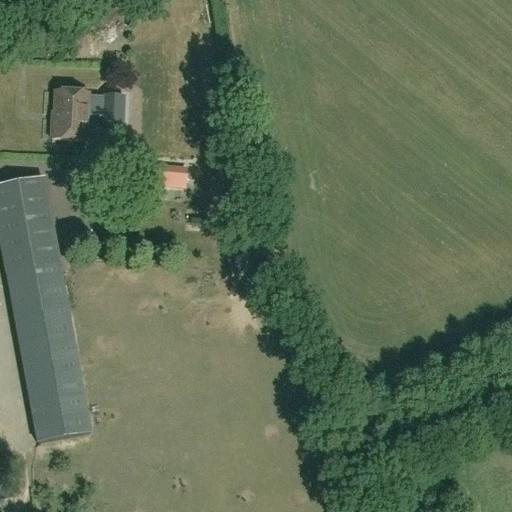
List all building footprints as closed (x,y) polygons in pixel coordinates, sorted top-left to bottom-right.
[(170,86),(157,86),(156,100),(169,101),(170,86)] [(56,93),(54,141),(86,143),(87,116),(103,117),(102,129),(122,130),(124,98),(104,97),(104,99),(88,99),(88,95),(56,93)] [(152,170),(151,187),(184,190),(186,174),(152,170)] [(46,180),(0,188),(0,243),(6,277),(62,266),(46,180)] [(191,244),(191,229),(171,229),(170,243),(191,244)] [(195,287),(195,267),(174,267),(174,286),(195,287)] [(260,298),(256,275),(237,279),(241,302),(260,298)] [(0,502),(14,500),(9,473),(0,474),(0,502)]
